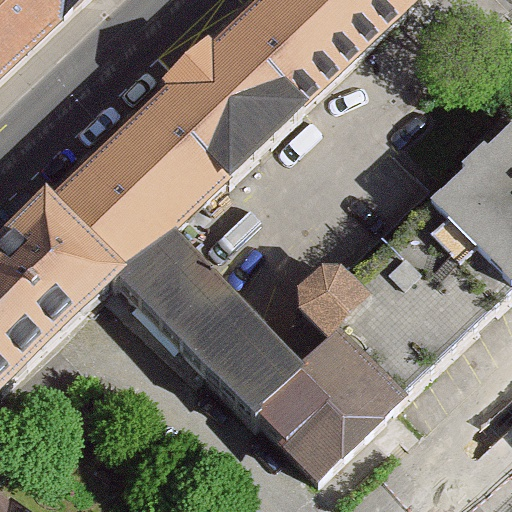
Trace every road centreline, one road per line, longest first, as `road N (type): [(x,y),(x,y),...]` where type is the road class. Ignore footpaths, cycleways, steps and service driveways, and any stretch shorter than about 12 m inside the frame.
road 1 (residential): [(185,0),(0,174)]
road 2 (residential): [(395,511),(511,401)]
